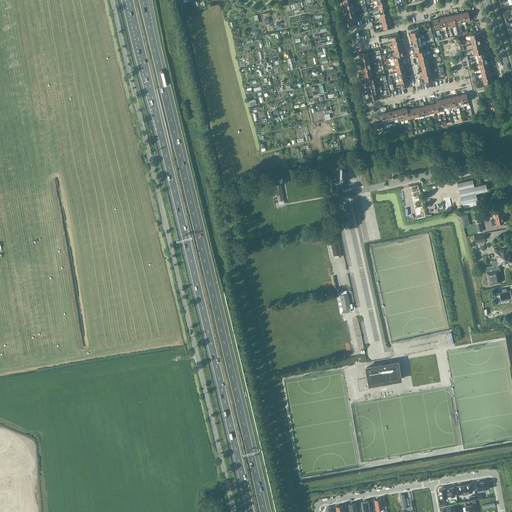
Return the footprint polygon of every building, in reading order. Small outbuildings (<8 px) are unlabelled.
[(412,38),(420,36),(419,31),(422,30),(422,28),(418,29),(419,30),(413,32),(410,32),(412,38)] [(316,39),(321,38),(321,32),(316,33),(316,36),(313,36),(314,44),(316,44),(316,39)] [(322,60),(323,61),(328,60),(327,52),(318,53),(319,60),(322,60)] [(490,113),(492,113),(492,112),(498,111),(495,101),(489,103),(491,110),(489,110),(490,113)] [(341,145),(349,144),(348,136),(340,137),(341,145)] [(487,190),(486,184),(481,185),(481,183),(480,178),(472,180),(457,183),(462,204),(477,200),(476,193),(487,190)] [(281,184),(275,185),(278,201),(284,200),(281,184)] [(353,238),(358,237),(351,206),(347,207),(350,219),(345,220),(346,222),(350,221),(353,238)] [(493,220),(490,220),(491,226),(496,224),(497,225),(503,223),(502,215),(501,215),(500,212),(493,213),(494,220),(493,220)] [(340,224),(353,296),(359,295),(354,268),(350,269),(349,265),(352,265),(344,223),(340,224)] [(334,255),(341,254),(338,240),(331,242),(334,255)] [(492,261),(493,266),(485,268),(489,285),(501,282),(497,265),(511,262),(509,249),(496,252),(497,256),(496,256),(497,260),(492,261)] [(511,298),(510,291),(506,291),(506,289),(502,289),(502,292),(500,293),(501,301),(511,298)] [(343,309),(350,308),(347,293),(340,295),(343,309)] [(379,383),(384,383),(385,382),(386,382),(401,380),(398,363),(390,364),(386,365),(386,364),(383,365),(382,365),(366,367),(368,377),(368,378),(369,383),(369,385),(379,383)] [(488,482),(488,481),(476,483),(477,490),(489,488),(489,487),(490,486),(490,483),(489,482),(488,482)] [(472,487),(471,486),(470,485),(470,484),(466,485),(465,484),(462,485),(458,486),(459,494),(462,494),(463,494),(464,494),(466,494),(467,494),(468,494),(469,493),(472,492),(472,491),(472,490),(472,489),(472,488),(472,487)] [(455,496),(454,487),(449,488),(449,489),(446,489),(445,488),(444,488),(443,488),(441,488),(440,489),(439,489),(440,494),(439,495),(438,496),(439,498),(440,498),(441,499),(447,498),(447,497),(450,496),(450,497),(455,496)] [(374,500),(376,510),(383,509),(381,499),(374,500)] [(363,511),(370,511),(369,508),(368,501),(361,502),(363,511)] [(474,511),(473,507),(476,507),(475,501),(472,502),(472,505),(465,506),(465,511),(474,511)] [(348,505),(349,511),(357,511),(356,503),(348,505)]
